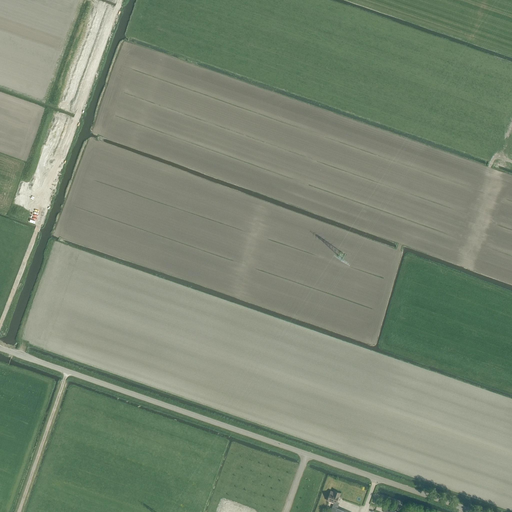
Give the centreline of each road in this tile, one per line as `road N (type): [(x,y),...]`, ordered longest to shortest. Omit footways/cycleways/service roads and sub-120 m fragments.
road 1 (tertiary): [(472,511),(0,348)]
road 2 (track): [(18,511),(67,372)]
